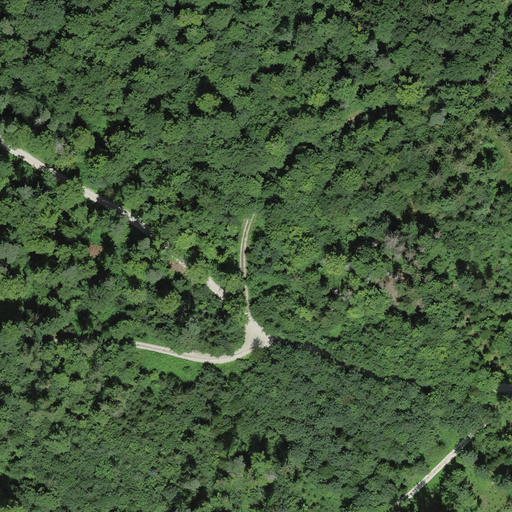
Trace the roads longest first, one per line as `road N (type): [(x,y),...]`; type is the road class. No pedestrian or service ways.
road 1 (track): [(511,74),(358,117),(297,154),(246,223),(244,314)]
road 2 (track): [(0,136),(145,229),(244,314)]
road 3 (track): [(511,386),(396,382),(263,330),(244,314)]
road 4 (track): [(0,347),(93,341),(217,360),(244,350),(263,330)]
road 5 (track): [(388,511),(511,397)]
